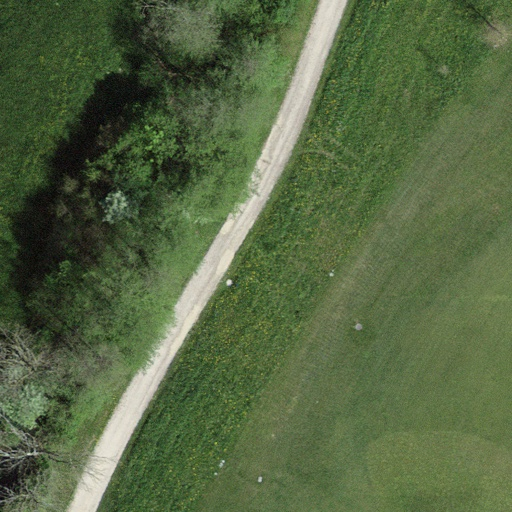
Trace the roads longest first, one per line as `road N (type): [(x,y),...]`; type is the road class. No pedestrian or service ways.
road 1 (track): [(85,511),(291,141)]
road 2 (track): [(340,0),(291,141)]
